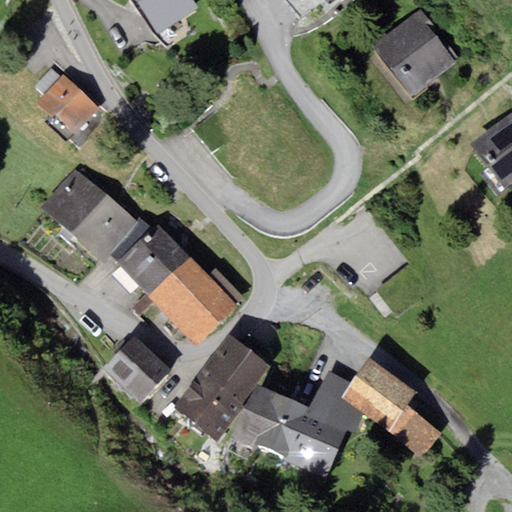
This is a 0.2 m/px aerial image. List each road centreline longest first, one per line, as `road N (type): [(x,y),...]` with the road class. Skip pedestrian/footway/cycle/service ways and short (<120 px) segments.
road 1 (residential): [(0,249),(176,354),(208,349),(260,306),(264,284),(255,259),(104,89),(59,0)]
road 2 (track): [(264,284),(511,77)]
road 3 (track): [(511,486),(450,413),(376,350),(302,315),(260,306)]
